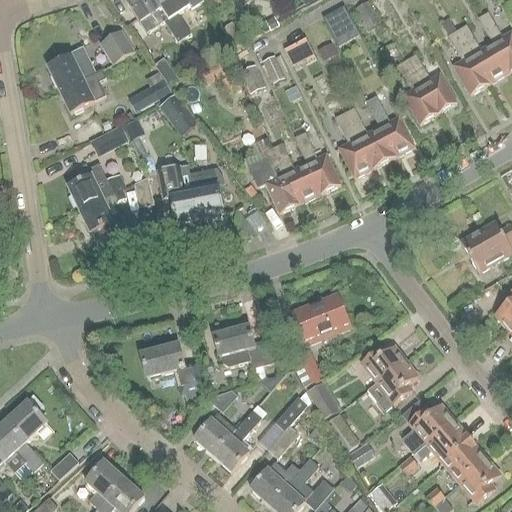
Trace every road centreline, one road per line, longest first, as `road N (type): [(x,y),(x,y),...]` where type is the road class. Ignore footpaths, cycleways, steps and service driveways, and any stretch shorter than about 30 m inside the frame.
road 1 (tertiary): [(46,322),(197,289),(359,236)]
road 2 (residential): [(46,322),(0,46)]
road 3 (residential): [(218,511),(112,421),(46,322)]
road 4 (residential): [(511,439),(359,236)]
road 5 (tertiary): [(359,236),(511,152)]
